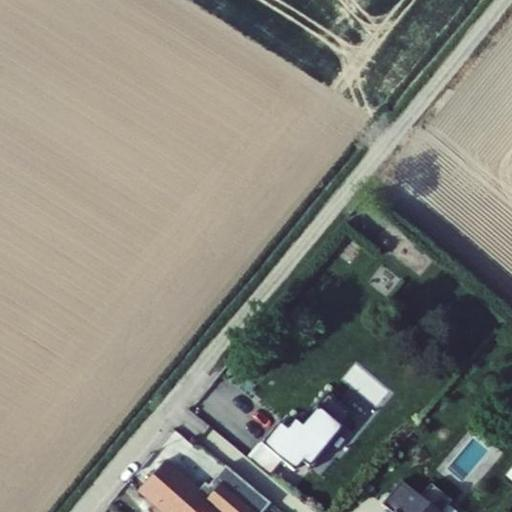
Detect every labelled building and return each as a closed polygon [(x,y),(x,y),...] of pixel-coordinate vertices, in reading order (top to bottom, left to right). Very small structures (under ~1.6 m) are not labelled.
[(351,412),(326,392),(301,423),(293,417),(276,438),(269,432),(248,458),(269,475),(281,460),(293,469),(301,460),(311,468),(327,449),(323,446),(351,412)] [(165,464),(140,492),(163,511),(204,511),(191,500),(198,492),(165,464)] [(257,511),(268,500),(230,469),(220,483),(255,511),(257,511)] [(422,496),(402,481),(383,505),(392,511),(443,511),(453,501),(432,484),(422,496)] [(230,511),(202,487),(198,492),(191,500),(204,511),(230,511)]
